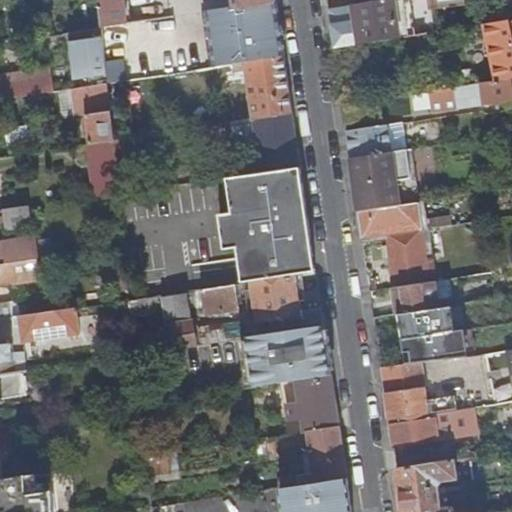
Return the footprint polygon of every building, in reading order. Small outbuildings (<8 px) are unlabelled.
[(103,28),(131,23),(128,0),(99,0),(102,19),(103,28)] [(331,30),(334,49),(399,39),(392,0),(383,0),(352,5),(356,26),(331,30)] [(241,64),(284,57),(280,30),(276,1),(235,7),(233,7),(241,64)] [(489,25),(510,21),(509,16),(508,8),(487,12),(489,25)] [(496,81),(511,78),(511,32),(510,21),(489,25),(486,25),(496,81)] [(100,85),(108,83),(103,28),(71,33),(75,79),(99,76),(100,85)] [(253,118),(293,112),(289,90),(284,57),(241,64),(240,64),(241,71),(247,71),(253,118)] [(0,77),(4,100),(63,90),(59,67),(0,77)] [(457,109),(511,100),(511,78),(496,81),(469,85),(428,91),(430,104),(456,101),(457,109)] [(111,113),(108,83),(100,85),(73,89),(76,118),(82,117),(86,117),(111,113)] [(379,118),(376,99),(342,104),(343,113),(344,117),(345,124),(379,118)] [(261,173),(301,167),(298,149),(297,142),(293,112),(253,118),(261,173)] [(114,141),(113,130),(111,113),(86,117),(89,145),(114,141)] [(389,152),(404,150),(399,123),(346,131),(348,146),(350,159),(389,152)] [(34,140),(32,126),(5,130),(7,144),(34,140)] [(120,195),(142,192),(137,137),(114,141),(120,195)] [(93,199),(120,195),(114,141),(89,145),(88,145),(93,199)] [(410,160),(409,149),(404,150),(389,152),(350,159),(354,190),(358,212),(396,206),(393,182),(408,180),(405,161),(410,160)] [(297,275),(316,273),(304,191),(301,167),(261,173),(228,179),(233,213),(220,215),(225,250),(238,248),(243,283),(297,275)] [(421,229),(417,202),(396,206),(358,212),(360,231),(362,239),(387,235),(421,229)] [(29,225),(27,209),(13,211),(3,213),(6,228),(29,225)] [(443,226),(451,224),(450,215),(424,219),(425,228),(443,226)] [(413,284),(434,280),(433,274),(427,275),(422,236),(437,240),(437,246),(447,245),(443,226),(425,228),(421,229),(387,235),(387,239),(393,287),(413,284)] [(0,265),(38,260),(35,239),(0,243),(0,265)] [(38,260),(0,265),(0,318),(20,316),(28,315),(26,300),(0,303),(0,285),(41,280),(38,260)] [(303,316),(297,275),(243,283),(201,290),(205,313),(240,308),(237,293),(253,291),(258,322),(303,316)] [(396,313),(437,307),(434,280),(413,284),(393,287),(396,313)] [(165,324),(193,319),(189,291),(160,296),(165,324)] [(437,307),(396,313),(404,364),(420,362),(464,356),(460,330),(455,330),(451,305),(437,307)] [(76,308),(28,315),(20,316),(23,341),(79,332),(76,308)] [(136,354),(197,344),(193,319),(165,324),(166,330),(134,335),(136,354)] [(291,382),(331,376),(328,354),(324,324),(247,336),(254,387),(266,385),(291,382)] [(0,374),(22,371),(26,371),(25,359),(13,360),(12,343),(0,343),(0,374)] [(388,419),(448,410),(446,398),(426,401),(420,362),(404,364),(381,368),(385,397),(388,419)] [(22,371),(0,374),(0,396),(25,393),(22,371)] [(299,434),(339,427),(336,404),(331,376),(291,382),(294,404),(282,406),(284,420),(296,418),(299,434)] [(474,416),(472,406),(448,410),(388,419),(392,445),(467,434),(465,418),(474,416)] [(476,433),(474,416),(465,418),(467,434),(476,433)] [(280,487),(347,477),(344,461),(343,453),(339,427),(299,434),(274,437),(277,453),(299,449),(305,448),(306,458),(308,472),(301,473),(299,476),(299,478),(277,478),(278,488),(280,487)] [(168,473),(165,455),(151,457),(153,476),(168,473)] [(400,501),(401,511),(453,511),(452,506),(440,508),(437,487),(440,480),(456,477),(454,465),(460,469),(467,468),(466,457),(395,468),(400,501)] [(32,471),(32,488),(59,488),(59,470),(32,471)] [(2,477),(0,477),(0,511),(53,511),(53,492),(27,494),(26,474),(2,477)] [(351,511),(349,495),(347,477),(280,487),(283,511),(351,511)]
